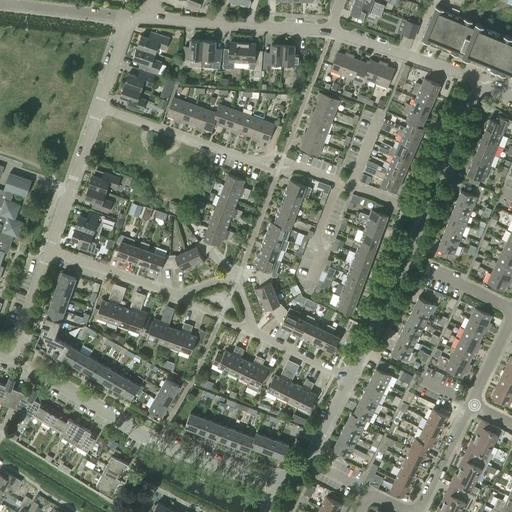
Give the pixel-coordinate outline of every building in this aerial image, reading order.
[(198,10),(201,4),(191,0),(177,0),(176,2),(198,10)] [(383,11),(385,5),(373,0),(355,0),(355,1),(383,11)] [(381,16),(383,11),(355,1),(351,12),(366,18),(369,11),(381,16)] [(511,37),(504,35),(502,39),(498,37),(500,34),(487,29),(486,32),(482,30),(483,26),(476,23),(475,25),(471,23),(472,21),(464,18),(463,19),(443,11),(443,9),(436,6),(422,40),(429,43),(431,39),(435,41),(434,44),(447,49),(448,46),(452,48),(450,52),(458,55),(459,53),(462,54),(462,56),(469,60),(471,56),(475,57),(474,60),(487,65),(488,62),(492,64),(490,68),(498,71),(505,74),(507,70),(511,72),(509,75),(511,75),(511,37)] [(414,37),(418,24),(407,20),(402,33),(414,37)] [(165,50),(169,37),(155,32),(153,39),(141,35),(137,46),(155,52),(157,47),(165,50)] [(202,59),(203,39),(190,39),(189,52),(184,51),(183,65),(201,66),(202,59)] [(202,59),(201,66),(201,67),(219,68),(220,54),(214,53),(215,40),(203,39),(202,59)] [(241,61),(242,42),(229,41),(229,53),(223,53),(222,68),(233,69),(234,61),(241,61)] [(260,76),(261,70),(262,56),(255,55),(255,43),(242,42),(241,61),(254,62),(253,76),(260,76)] [(281,63),(282,45),(271,44),(270,54),(264,53),(264,67),(269,68),(270,63),(281,63)] [(298,68),(299,56),(293,55),(294,45),(282,45),(281,63),(292,64),(292,67),(298,68)] [(153,58),(155,52),(137,46),(133,58),(145,62),(143,69),(157,74),(161,61),(153,58)] [(345,55),(338,52),(331,70),(342,74),(350,54),(347,53),(345,54),(345,55)] [(353,78),(359,61),(352,58),(353,57),(352,55),(350,54),(342,74),(353,78)] [(363,82),(371,61),(370,62),(368,61),(366,62),(366,63),(359,61),(353,78),(363,82)] [(378,63),(371,61),(363,82),(364,82),(365,78),(375,82),(383,62),(381,61),(378,62),(378,63)] [(386,87),(393,69),(386,66),(386,65),(385,63),(383,62),(375,82),(386,87)] [(405,78),(409,67),(404,65),(400,76),(405,78)] [(150,86),(154,75),(143,72),(141,77),(128,73),(124,84),(141,90),(143,83),(150,86)] [(440,85),(424,78),(421,84),(416,82),(414,85),(435,95),(440,85)] [(141,90),(124,84),(120,96),(129,99),(126,107),(142,112),(146,100),(138,97),(141,90)] [(414,85),(412,90),(418,92),(415,99),(430,106),(435,95),(414,85)] [(334,111),(338,100),(319,93),(318,95),(319,98),(317,105),(334,111)] [(367,104),(369,99),(366,98),(366,96),(359,93),(357,100),(367,104)] [(167,100),(161,97),(158,106),(164,108),(167,100)] [(177,121),(184,101),(173,97),(167,115),(174,117),(173,118),(175,121),(177,121)] [(406,103),(405,107),(426,116),(430,106),(415,99),(412,105),(406,103)] [(189,123),(195,105),(184,101),(177,121),(180,122),(181,122),(182,120),(189,123)] [(224,126),(230,108),(219,104),(216,113),(217,113),(212,125),(213,125),(215,125),(217,124),(217,123),(224,126)] [(199,129),(206,109),(195,105),(189,123),(195,125),(195,126),(196,128),(199,129)] [(334,111),(317,105),(314,111),(313,111),(311,112),(310,114),(330,122),(334,111)] [(405,107),(403,111),(408,113),(405,119),(421,126),(426,116),(405,107)] [(234,133),(241,112),(230,108),(224,126),(231,128),(230,129),(231,132),(234,133)] [(210,131),(213,125),(212,125),(217,113),(216,113),(206,109),(199,129),(201,130),(202,129),(203,128),(210,131)] [(246,134),(252,116),(241,112),(234,133),(236,133),(238,132),(239,131),(246,134)] [(326,133),(330,122),(310,114),(309,116),(310,119),(311,119),(309,126),(326,133)] [(255,140),(263,120),(252,116),(246,134),(252,136),(252,137),(252,139),(255,140)] [(400,125),(384,118),(383,122),(398,129),(398,128),(420,138),(424,128),(421,126),(405,119),(405,120),(408,121),(405,127),(400,125)] [(502,135),(506,125),(489,118),(485,128),(502,135)] [(268,142),(274,124),(263,120),(255,140),(258,141),(260,140),(260,139),(268,142)] [(326,133),(309,126),(306,132),(305,132),(303,133),(302,136),(322,143),(326,133)] [(415,148),(420,138),(398,128),(398,129),(396,134),(402,136),(399,141),(415,148)] [(498,145),(502,135),(485,128),(481,138),(498,145)] [(318,154),(322,143),(302,136),(301,138),(302,140),(303,141),(300,147),(318,154)] [(494,155),(498,145),(481,138),(477,148),(494,155)] [(396,148),(391,145),(389,149),(410,159),(415,148),(399,141),(396,148)] [(386,149),(379,146),(377,150),(392,157),(390,162),(406,169),(410,159),(389,149),(386,148),(386,149)] [(490,165),(494,155),(477,148),(473,158),(490,165)] [(490,165),(473,158),(467,175),(483,181),(490,165)] [(401,180),(406,169),(390,162),(387,169),(378,165),(376,169),(401,180)] [(0,174),(0,175),(3,166),(0,165),(0,275),(3,266),(0,264),(6,247),(9,248),(14,235),(17,236),(22,221),(15,218),(20,204),(10,201),(14,191),(26,196),(31,180),(9,172),(3,190),(0,188),(0,174)] [(376,169),(366,165),(363,171),(382,179),(380,184),(396,191),(401,180),(376,169)] [(365,172),(362,180),(370,183),(373,175),(365,172)] [(116,188),(120,177),(106,173),(104,178),(92,174),(89,185),(105,191),(107,185),(116,188)] [(248,194),(250,190),(241,186),(244,180),(228,173),(223,184),(248,194)] [(207,178),(203,189),(210,191),(214,181),(207,178)] [(301,197),(306,186),(290,179),(285,191),(301,197)] [(247,198),(248,194),(223,184),(219,195),(236,201),(238,195),(247,198)] [(108,212),(111,201),(103,198),(105,191),(89,185),(84,198),(96,202),(94,207),(108,212)] [(297,208),(301,197),(285,191),(281,202),(297,208)] [(472,207),(476,197),(460,191),(456,200),(472,207)] [(354,193),(351,201),(361,204),(364,196),(354,193)] [(240,215),(242,211),(233,208),(236,201),(219,195),(215,206),(240,215)] [(468,216),(472,207),(456,200),(452,210),(468,216)] [(293,218),(297,208),(281,202),(277,212),(293,218)] [(139,213),(142,206),(133,203),(130,210),(139,213)] [(197,205),(195,210),(202,213),(204,207),(197,205)] [(239,218),(240,215),(215,206),(211,217),(227,223),(230,216),(238,219),(239,218)] [(151,211),(146,209),(143,217),(146,218),(149,217),(151,211)] [(387,215),(371,209),(369,214),(360,211),(359,216),(367,219),(367,220),(383,226),(387,215)] [(465,225),(468,216),(452,210),(449,219),(465,225)] [(289,229),(293,218),(277,212),(273,222),(273,223),(286,227),(286,228),(289,229)] [(78,215),(75,226),(93,232),(93,233),(99,235),(102,226),(112,229),(113,229),(115,221),(105,218),(105,216),(102,215),(102,216),(93,214),(91,219),(78,215)] [(232,236),(233,232),(225,229),(227,223),(211,217),(207,227),(232,236)] [(461,235),(465,225),(449,219),(445,228),(461,235)] [(379,237),(383,226),(367,220),(363,231),(379,237)] [(282,238),(286,228),(286,227),(273,223),(273,222),(271,221),(266,232),(282,238)] [(96,253),(98,248),(95,247),(96,244),(95,242),(90,240),(93,232),(75,226),(70,238),(83,243),(81,248),(96,253)] [(230,241),(232,236),(207,227),(203,238),(202,237),(199,241),(208,250),(213,245),(214,242),(219,244),(222,238),(230,241)] [(457,244),(461,235),(445,228),(441,238),(457,244)] [(363,231),(358,229),(354,239),(359,241),(359,242),(375,248),(379,237),(363,231)] [(282,238),(266,232),(262,243),(278,249),(282,238)] [(126,261),(132,244),(134,238),(123,235),(121,241),(115,257),(126,261)] [(453,254),(457,244),(441,238),(437,248),(453,254)] [(137,264),(145,242),(141,241),(139,247),(132,244),(126,261),(137,264)] [(192,266),(203,262),(201,256),(203,255),(208,250),(199,241),(196,245),(196,246),(186,251),(192,266)] [(511,257),(511,244),(505,241),(501,252),(511,257)] [(148,268),(153,252),(147,249),(149,244),(145,242),(137,264),(148,268)] [(371,258),(375,248),(359,242),(355,252),(371,258)] [(258,254),(274,260),(278,249),(262,243),(258,254)] [(165,255),(167,250),(156,246),(154,252),(153,252),(148,268),(159,272),(161,267),(164,268),(170,268),(170,255),(165,255)] [(472,255),(474,251),(468,249),(464,247),(463,251),(472,255)] [(192,266),(186,251),(175,255),(175,254),(170,255),(170,268),(176,267),(179,266),(182,271),(192,266)] [(367,269),(371,258),(355,252),(351,263),(367,269)] [(511,257),(501,252),(496,262),(511,270),(511,257)] [(258,270),(258,276),(271,276),(276,276),(278,272),(276,272),(279,262),(274,260),(258,254),(254,265),(259,267),(258,270)] [(510,282),(511,280),(510,277),(510,276),(511,271),(511,270),(496,262),(491,272),(510,282)] [(364,280),(367,269),(351,263),(347,274),(364,280)] [(72,288),(75,277),(61,272),(57,283),(72,288)] [(507,285),(509,284),(510,282),(491,272),(486,283),(503,291),(506,284),(507,285)] [(360,290),(364,280),(347,274),(343,284),(360,290)] [(259,299),(275,293),(270,282),(271,281),(271,276),(258,276),(259,283),(260,286),(254,288),(259,299)] [(68,299),(72,288),(57,283),(54,294),(68,299)] [(356,301),(360,290),(343,284),(339,295),(356,301)] [(107,320),(116,295),(112,293),(109,302),(102,299),(99,308),(96,315),(96,316),(107,320)] [(279,303),(275,293),(259,299),(263,310),(269,308),(270,311),(274,316),(284,307),(280,303),(279,303)] [(64,309),(68,299),(54,294),(50,304),(64,309)] [(118,323),(123,307),(118,305),(121,296),(116,295),(107,320),(118,323)] [(352,312),(356,301),(339,295),(335,306),(352,312)] [(452,295),(448,305),(455,308),(459,298),(452,295)] [(429,314),(433,304),(418,297),(413,307),(429,314)] [(128,327),(137,302),(133,301),(130,309),(123,307),(118,323),(128,327)] [(142,334),(148,317),(145,316),(146,315),(139,312),(142,304),(137,302),(128,327),(139,331),(139,333),(142,334)] [(60,320),(64,309),(50,304),(46,315),(60,320)] [(290,332),(297,317),(287,312),(287,311),(284,307),(274,316),(279,321),(282,322),(279,327),(290,332)] [(424,323),(429,314),(413,307),(409,316),(424,323)] [(488,327),(489,325),(488,323),(487,322),(490,316),(474,308),(469,318),(488,327)] [(308,322),(310,316),(306,314),(303,320),(297,317),(290,332),(300,337),(308,322)] [(45,340),(55,337),(60,320),(46,315),(40,333),(42,334),(45,340)] [(157,341),(166,316),(162,315),(159,323),(152,321),(149,320),(150,317),(148,317),(142,334),(143,334),(142,337),(146,339),(147,337),(157,341)] [(169,345),(175,328),(168,326),(171,318),(166,316),(157,341),(169,345)] [(310,342),(318,327),(311,324),(314,318),(310,316),(308,322),(300,337),(310,342)] [(420,332),(424,323),(409,316),(404,325),(420,332)] [(484,330),(487,330),(488,327),(469,318),(464,329),(481,336),(483,330),(484,330)] [(321,347),(333,321),(329,320),(324,330),(318,327),(310,342),(321,347)] [(179,348),(188,324),(184,322),(181,331),(175,328),(169,345),(179,348)] [(190,352),(196,336),(189,334),(192,325),(188,324),(179,348),(190,352)] [(415,341),(420,332),(404,325),(400,334),(415,341)] [(93,335),(96,331),(88,326),(85,331),(93,335)] [(335,327),(331,326),(321,347),(331,352),(339,337),(332,334),(335,327)] [(478,348),(479,346),(478,343),(477,343),(481,336),(464,329),(459,339),(478,348)] [(201,330),(199,337),(204,339),(207,332),(201,330)] [(411,351),(415,341),(400,334),(396,343),(411,351)] [(62,358),(69,345),(55,337),(45,340),(47,347),(46,349),(62,358)] [(122,346),(108,338),(105,342),(120,350),(122,346)] [(475,351),(477,350),(478,348),(459,339),(454,349),(471,357),(474,350),(475,351)] [(406,360),(411,351),(396,343),(391,353),(406,360)] [(73,365),(81,352),(69,345),(62,358),(73,365)] [(228,371),(239,347),(235,345),(231,353),(225,350),(222,355),(217,353),(212,363),(223,368),(220,374),(225,376),(228,371)] [(238,376),(246,360),(240,357),(243,349),(239,347),(228,371),(238,376)] [(139,361),(141,357),(127,349),(125,354),(139,361)] [(468,368),(469,366),(469,364),(468,363),(471,357),(454,349),(449,359),(468,368)] [(427,358),(429,355),(419,350),(418,353),(422,355),(421,356),(427,358)] [(85,371),(93,358),(81,352),(73,365),(85,371)] [(160,365),(164,358),(158,355),(155,362),(160,365)] [(248,381),(260,357),(256,355),(252,363),(246,360),(238,376),(248,381)] [(264,359),(260,357),(248,381),(246,386),(257,391),(267,370),(260,367),(264,359)] [(96,378),(104,365),(93,358),(85,371),(96,378)] [(465,371),(467,371),(468,368),(449,359),(444,370),(461,377),(464,371),(465,371)] [(108,385),(115,372),(104,365),(96,378),(108,385)] [(511,381),(511,368),(505,366),(501,376),(511,381)] [(386,385),(391,376),(375,368),(371,378),(386,385)] [(277,394),(288,371),(284,369),(280,377),(274,374),(266,390),(277,394)] [(288,400),(295,384),(289,381),(293,373),(288,371),(277,394),(288,400)] [(119,391),(127,378),(115,372),(108,385),(119,391)] [(12,385),(16,376),(10,373),(7,383),(12,385)] [(412,376),(406,374),(401,384),(406,387),(412,376)] [(511,393),(511,381),(501,376),(496,386),(511,393)] [(138,385),(127,378),(119,391),(131,398),(135,392),(139,394),(143,386),(139,384),(138,385)] [(173,396),(179,385),(172,381),(167,379),(166,378),(160,388),(173,396)] [(382,394),(386,385),(371,378),(366,387),(382,394)] [(298,405),(309,381),(305,379),(301,387),(295,384),(288,400),(298,405)] [(312,403),(316,394),(309,391),(313,383),(309,381),(298,405),(309,410),(312,403)] [(0,401),(13,407),(20,390),(0,382),(0,401)] [(34,397),(38,390),(40,388),(35,385),(29,394),(34,397)] [(508,405),(511,397),(511,393),(496,386),(491,397),(508,405)] [(377,403),(382,394),(366,387),(362,396),(377,403)] [(167,405),(173,396),(160,388),(154,398),(167,405)] [(31,417),(32,416),(40,402),(20,390),(13,407),(31,417)] [(409,403),(414,394),(408,391),(403,400),(409,403)] [(373,412),(377,403),(362,396),(357,405),(373,412)] [(161,416),(167,405),(154,398),(148,408),(161,416)] [(233,412),(236,402),(232,401),(228,410),(233,412)] [(41,421),(49,408),(40,402),(32,416),(41,421)] [(251,412),(253,408),(242,404),(240,408),(251,412)] [(368,422),(373,412),(357,405),(353,413),(351,412),(351,413),(366,420),(366,421),(368,422)] [(51,427),(59,413),(49,408),(41,421),(51,427)] [(442,426),(448,415),(432,408),(427,419),(442,426)] [(60,432),(68,418),(59,413),(51,427),(60,432)] [(195,430),(201,417),(190,413),(184,426),(195,430)] [(291,419),(306,425),(308,420),(294,413),(291,419)] [(362,430),(366,421),(366,420),(351,413),(346,422),(362,430)] [(206,435),(211,421),(201,417),(195,430),(206,435)] [(68,440),(77,424),(68,418),(60,432),(59,434),(68,440)] [(437,436),(442,426),(427,419),(422,429),(437,436)] [(217,439),(222,425),(211,421),(206,435),(217,439)] [(357,439),(362,430),(346,422),(342,431),(357,439)] [(78,445),(87,430),(77,424),(68,440),(78,445)] [(501,436),(504,430),(492,424),(489,430),(478,425),(474,433),(476,434),(475,437),(492,445),(497,434),(501,436)] [(227,443),(233,429),(222,425),(217,439),(227,443)] [(238,447),(243,433),(233,429),(227,443),(238,447)] [(432,447),(437,436),(422,429),(417,439),(430,445),(432,447)] [(87,451),(96,435),(87,430),(78,445),(87,451)] [(353,448),(353,447),(357,439),(342,431),(337,440),(353,448)] [(15,441),(18,437),(10,432),(8,436),(15,441)] [(249,451),(256,432),(255,432),(253,437),(243,433),(238,447),(249,451)] [(261,450),(266,436),(256,432),(249,451),(251,446),(261,450)] [(272,454),(277,440),(266,436),(261,450),(272,454)] [(105,440),(99,437),(96,442),(102,446),(105,440)] [(489,451),(492,445),(475,437),(473,440),(471,439),(467,447),(478,452),(476,458),(487,464),(492,453),(489,451)] [(410,448),(425,455),(430,445),(417,439),(415,438),(410,448)] [(107,441),(106,444),(115,449),(118,444),(109,439),(107,441)] [(283,459),(288,445),(277,440),(272,454),(283,459)] [(353,448),(337,440),(333,449),(348,457),(351,451),(354,452),(357,449),(353,447),(353,448)] [(420,466),(425,455),(410,448),(405,458),(420,466)] [(123,474),(128,464),(111,455),(106,465),(123,474)] [(415,476),(420,466),(405,458),(400,469),(415,476)] [(484,470),(487,464),(476,458),(473,464),(462,459),(458,467),(460,468),(459,471),(476,479),(479,472),(482,474),(484,470)] [(118,483),(123,474),(106,465),(101,474),(118,483)] [(410,486),(415,476),(400,469),(395,479),(410,486)] [(21,482),(4,471),(1,476),(0,475),(0,489),(6,493),(8,489),(14,493),(21,482)] [(476,479),(459,471),(457,474),(455,473),(451,481),(462,486),(459,492),(475,499),(480,489),(473,485),(476,479)] [(112,493),(118,483),(101,474),(96,484),(112,493)] [(405,497),(410,486),(395,479),(390,490),(405,497)] [(308,485),(303,494),(309,497),(310,497),(315,487),(309,484),(308,485)] [(475,499),(459,492),(457,498),(445,492),(442,501),(444,502),(442,505),(457,511),(459,511),(462,507),(469,510),(475,499)] [(511,496),(508,495),(505,501),(498,497),(493,508),(500,511),(509,511),(511,510),(511,496)] [(26,506),(30,500),(25,496),(21,503),(26,506)] [(330,511),(336,511),(341,504),(326,496),(320,507),(330,511)] [(37,505),(33,502),(28,509),(33,511),(34,510),(37,505)] [(164,511),(167,508),(157,502),(156,505),(153,504),(151,508),(153,510),(151,511),(164,511)]
